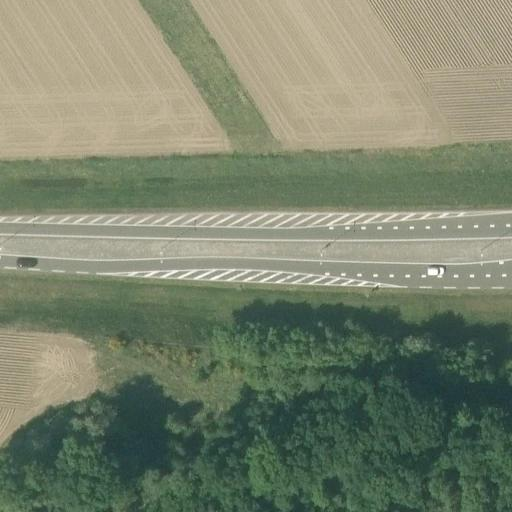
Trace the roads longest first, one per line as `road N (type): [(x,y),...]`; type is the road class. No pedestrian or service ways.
road 1 (primary): [(0,262),(511,272)]
road 2 (primary): [(511,219),(0,222)]
